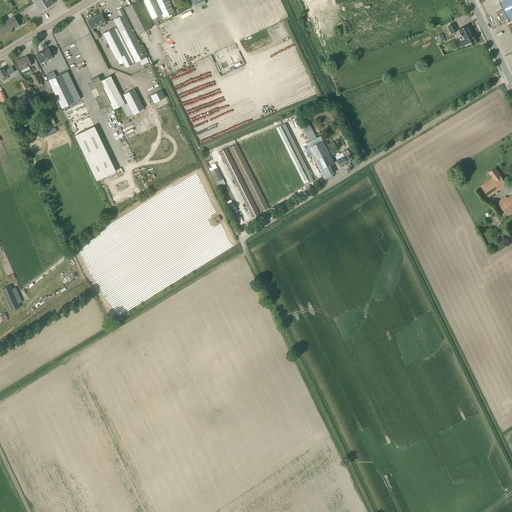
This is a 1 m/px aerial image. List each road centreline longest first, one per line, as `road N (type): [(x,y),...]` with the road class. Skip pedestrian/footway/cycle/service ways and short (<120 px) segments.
road 1 (unclassified): [(240,240),(509,77)]
road 2 (track): [(240,240),(372,511)]
